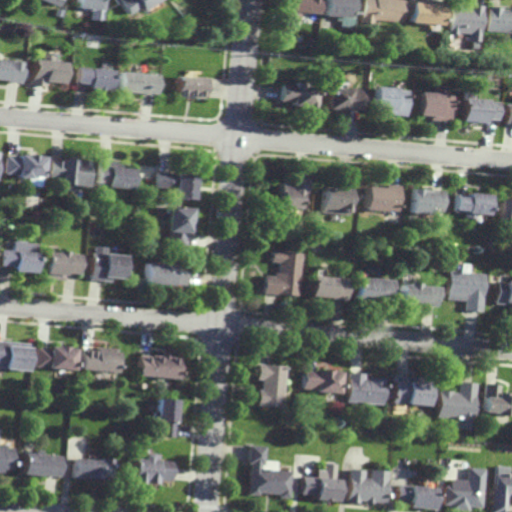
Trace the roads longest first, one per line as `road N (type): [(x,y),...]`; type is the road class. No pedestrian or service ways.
road 1 (residential): [(0,307),(511,351)]
road 2 (residential): [(0,118),(511,161)]
road 3 (residential): [(206,511),(247,0)]
